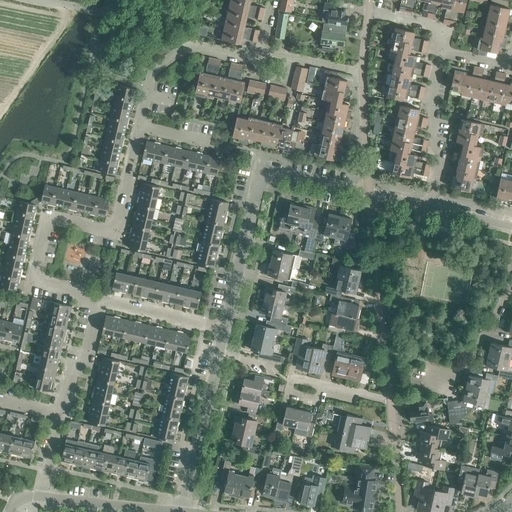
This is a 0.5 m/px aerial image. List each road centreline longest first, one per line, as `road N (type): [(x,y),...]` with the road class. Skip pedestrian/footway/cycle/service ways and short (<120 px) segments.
road 1 (residential): [(98,297),(35,280),(50,219),(115,233),(139,127)]
road 2 (residential): [(223,329),(262,170),(368,195)]
road 3 (residential): [(408,381),(443,390),(455,381),(502,305),(511,266)]
road 4 (residential): [(139,127),(152,72),(190,45),(255,58)]
road 5 (residential): [(180,511),(217,355)]
road 6 (residential): [(428,208),(441,52)]
road 7 (tertiary): [(169,511),(39,497)]
road 8 (residential): [(223,329),(98,297)]
road 9 (residential): [(368,195),(362,72)]
road 10 (residential): [(61,413),(98,297)]
